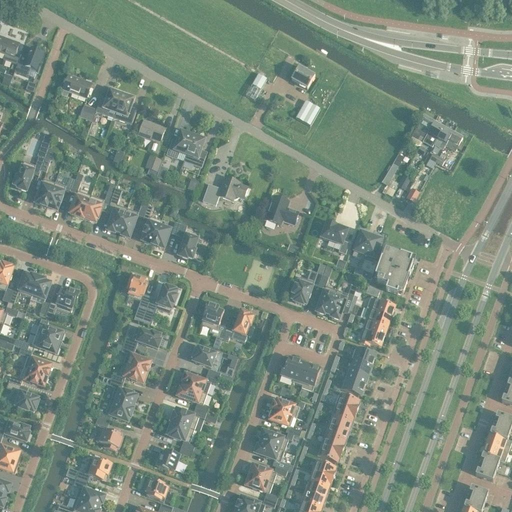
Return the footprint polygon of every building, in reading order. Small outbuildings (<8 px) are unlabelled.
[(20,45),(0,38),(0,54),(6,57),(4,62),(17,67),(19,61),(15,59),(20,45)] [(37,73),(40,66),(45,54),(31,49),(27,59),(21,57),(19,61),(17,67),(15,74),(34,80),(36,73),(37,73)] [(308,91),(315,77),(299,68),(292,82),(308,91)] [(267,80),(258,75),(246,97),(255,102),(267,80)] [(87,100),(92,85),(69,77),(64,92),(87,100)] [(116,114),(122,96),(119,95),(120,92),(111,89),(106,103),(101,101),(96,114),(108,118),(110,112),(116,114)] [(122,96),(116,114),(122,117),(120,122),(132,126),(136,114),(131,112),(136,98),(127,95),(126,97),(122,96)] [(306,102),(296,119),(310,128),(320,110),(306,102)] [(97,111),(85,107),(81,118),(92,123),(97,111)] [(417,131),(413,138),(422,144),(424,141),(434,123),(424,118),(423,121),(417,131)] [(144,122),(138,137),(151,142),(147,152),(158,156),(161,147),(160,146),(160,145),(165,130),(144,122)] [(424,141),(422,144),(432,149),(434,147),(436,142),(444,129),(434,123),(424,141)] [(436,142),(434,147),(440,150),(442,145),(446,147),(453,134),(444,129),(436,142)] [(187,157),(194,137),(190,136),(191,134),(182,131),(176,146),(171,145),(167,157),(177,161),(179,154),(187,157)] [(453,134),(446,147),(456,153),(461,143),(463,140),(453,134)] [(194,137),(187,157),(193,159),(191,166),(202,169),(206,157),(201,155),(206,140),(197,136),(197,138),(194,137)] [(423,157),(426,152),(420,148),(417,154),(423,157)] [(436,164),(439,159),(433,156),(430,161),(436,164)] [(41,172),(45,161),(39,158),(36,167),(24,163),(19,179),(17,178),(14,187),(18,188),(18,190),(22,192),(27,193),(33,175),(39,177),(41,172)] [(150,158),(146,169),(149,170),(148,175),(157,179),(158,174),(158,173),(162,162),(150,158)] [(250,158),(244,169),(271,184),(277,173),(250,158)] [(439,159),(436,164),(442,168),(445,163),(439,159)] [(51,163),(45,161),(41,172),(46,174),(51,163)] [(399,168),(393,165),(381,184),(387,187),(399,168)] [(207,192),(203,203),(215,208),(219,199),(233,204),(233,203),(247,208),(250,200),(245,199),(248,189),(232,184),(233,182),(225,179),(223,186),(217,184),(215,189),(208,186),(206,192),(207,192)] [(71,193),(75,182),(69,180),(66,189),(55,185),(46,209),(55,212),(57,213),(60,206),(62,201),(62,200),(65,191),(71,193)] [(46,209),(55,185),(44,181),(35,205),(42,207),(42,208),(45,209),(46,209)] [(71,193),(77,195),(70,215),(74,217),(74,218),(83,221),(83,220),(91,198),(78,193),(81,184),(75,182),(71,193)] [(128,210),(117,207),(122,193),(116,191),(115,190),(114,195),(109,207),(107,215),(113,217),(107,232),(115,235),(116,233),(119,235),(127,210),(128,210)] [(411,203),(414,205),(419,195),(412,191),(407,200),(411,203)] [(109,207),(114,195),(108,193),(105,202),(91,198),(83,220),(96,225),(98,220),(98,221),(102,211),(101,211),(103,205),(109,207)] [(290,204),(274,198),(266,222),(281,227),(283,223),(294,227),(299,214),(292,212),(287,211),(290,204)] [(144,219),(148,207),(142,205),(139,214),(128,211),(128,210),(127,210),(119,235),(122,236),(122,237),(130,240),(138,217),(144,219)] [(144,219),(150,221),(147,228),(144,236),(142,243),(152,246),(152,247),(153,247),(160,227),(162,223),(150,219),(154,209),(148,207),(144,219)] [(326,223),(320,240),(341,247),(339,253),(345,255),(349,244),(345,242),(349,231),(326,223)] [(181,226),(176,224),(171,236),(177,238),(181,226)] [(183,240),(187,228),(181,226),(177,238),(183,240)] [(160,227),(153,247),(156,248),(158,249),(158,248),(164,251),(171,231),(160,227)] [(371,238),(369,237),(368,236),(368,235),(361,232),(353,258),(363,261),(371,238)] [(193,261),(196,252),(194,251),(199,239),(187,234),(179,258),(187,261),(188,259),(193,261)] [(375,239),(374,238),(371,238),(363,261),(374,265),(382,240),(376,237),(375,239)] [(385,251),(375,279),(379,280),(377,284),(388,288),(387,290),(386,293),(397,297),(398,294),(403,295),(408,283),(406,282),(407,279),(409,279),(414,266),(410,265),(412,260),(401,256),(401,257),(385,251)] [(8,304),(13,292),(7,290),(14,270),(11,269),(12,268),(3,265),(2,266),(0,265),(0,291),(6,293),(3,302),(8,304)] [(311,273),(308,282),(301,279),(300,279),(297,289),(295,288),(293,296),(294,297),(292,302),(295,303),(294,304),(303,307),(304,306),(306,307),(313,287),(319,289),(323,277),(317,275),(311,273)] [(32,297),(39,278),(31,276),(31,277),(25,275),(18,294),(13,292),(8,304),(14,306),(18,295),(32,299),(33,297),(32,297)] [(332,307),(337,292),(326,288),(329,279),(323,277),(319,289),(325,291),(316,314),(324,317),(325,315),(328,316),(332,307)] [(39,278),(32,297),(33,297),(45,302),(51,285),(45,283),(46,281),(39,278)] [(150,302),(144,300),(143,299),(147,286),(145,285),(146,282),(135,278),(134,279),(131,278),(127,290),(130,291),(128,298),(141,303),(138,311),(140,312),(146,314),(150,302)] [(354,288),(351,287),(348,296),(337,292),(332,307),(328,316),(332,317),(331,319),(339,322),(347,299),(353,301),(354,299),(357,289),(354,288)] [(163,288),(155,311),(170,316),(173,306),(174,307),(177,298),(176,298),(178,293),(175,292),(176,291),(166,288),(166,289),(163,288)] [(368,289),(366,295),(377,299),(380,293),(368,289)] [(76,305),(80,295),(68,291),(67,293),(62,291),(58,301),(53,299),(50,306),(46,317),(46,318),(52,321),(56,311),(71,316),(74,305),(76,305)] [(371,300),(367,310),(391,319),(393,314),(392,313),(394,308),(388,306),(371,300)] [(152,316),(156,304),(150,302),(146,314),(152,316)] [(50,306),(44,304),(40,315),(46,317),(50,306)] [(217,333),(224,314),(218,312),(219,309),(208,305),(204,316),(205,316),(201,327),(217,333)] [(0,324),(4,326),(8,316),(17,319),(19,313),(7,309),(5,314),(0,312),(0,324)] [(366,321),(387,329),(388,325),(389,325),(391,319),(367,310),(365,316),(363,322),(365,323),(366,321)] [(241,312),(234,333),(245,337),(249,327),(251,327),(254,319),(249,317),(250,315),(241,312)] [(36,337),(59,345),(61,341),(62,342),(65,335),(47,329),(49,324),(41,321),(39,327),(36,337)] [(387,329),(366,321),(365,323),(362,331),(384,339),(387,333),(385,332),(387,329)] [(0,336),(4,326),(0,324),(0,342),(7,345),(10,339),(0,336)] [(222,341),(226,329),(221,327),(216,339),(222,341)] [(222,341),(228,343),(232,331),(226,329),(222,341)] [(127,339),(124,347),(135,351),(138,344),(158,351),(161,342),(159,341),(161,337),(152,333),(151,335),(141,331),(136,330),(132,341),(127,339)] [(384,339),(362,331),(358,342),(361,343),(360,345),(369,348),(370,346),(379,349),(381,345),(382,346),(384,339)] [(58,349),(59,345),(36,337),(32,348),(57,356),(59,350),(58,349)] [(17,341),(14,347),(21,349),(28,352),(30,345),(17,341)] [(14,347),(7,345),(0,342),(0,348),(12,353),(14,347)] [(124,347),(122,353),(127,355),(123,366),(148,375),(149,370),(151,363),(133,357),(135,351),(124,347)] [(356,350),(352,361),(354,361),(372,367),(372,368),(374,362),(373,361),(374,358),(375,358),(376,357),(367,354),(367,352),(359,348),(358,351),(356,350)] [(21,349),(19,355),(31,360),(33,354),(28,352),(21,349)] [(193,363),(211,370),(216,355),(198,349),(197,352),(196,351),(193,360),(194,361),(193,363)] [(29,371),(49,378),(50,376),(50,374),(50,373),(52,367),(33,360),(29,371)] [(300,363),(294,361),(293,363),(290,362),(291,360),(289,360),(286,369),(284,368),(281,377),(290,380),(293,381),(293,382),(300,363)] [(351,371),(368,378),(369,377),(368,376),(368,377),(367,376),(369,373),(370,374),(372,368),(372,367),(354,361),(351,371)] [(310,367),(309,367),(309,368),(305,367),(306,366),(303,365),(300,364),(300,363),(293,382),(293,381),(292,384),(296,385),(302,387),(303,387),(310,367)] [(114,375),(111,381),(123,385),(125,379),(129,380),(128,381),(136,384),(136,383),(143,386),(144,383),(145,384),(148,375),(123,366),(119,377),(114,375)] [(317,380),(320,371),(314,369),(314,370),(310,369),(310,368),(311,368),(310,367),(303,387),(302,387),(301,390),(312,394),(317,380)] [(37,387),(44,389),(45,387),(46,387),(49,378),(29,371),(24,370),(20,381),(29,384),(37,387)] [(349,370),(345,381),(347,382),(365,388),(365,387),(367,382),(366,381),(367,378),(368,378),(367,378),(368,379),(368,378),(351,371),(349,370)] [(219,381),(221,375),(209,371),(207,377),(219,381)] [(207,396),(211,385),(217,387),(219,381),(207,377),(205,383),(185,375),(182,384),(184,384),(183,387),(207,396)] [(21,388),(23,382),(11,378),(9,383),(21,388)] [(111,381),(109,387),(115,389),(110,402),(133,410),(138,398),(133,396),(134,395),(124,392),(124,393),(121,392),(123,385),(111,381)] [(345,381),(341,391),(361,398),(362,397),(360,396),(361,393),(363,394),(365,388),(347,382),(345,381)] [(28,414),(29,413),(34,414),(34,412),(36,412),(39,403),(38,403),(39,400),(26,396),(29,390),(21,388),(9,383),(7,390),(16,393),(11,406),(20,410),(20,411),(27,414),(28,414)] [(511,384),(509,383),(501,404),(511,407),(511,384)] [(195,411),(207,415),(209,409),(203,407),(207,396),(183,387),(182,391),(180,390),(177,398),(197,405),(195,411)] [(281,392),(280,396),(287,398),(288,395),(290,392),(282,389),(281,392)] [(335,407),(357,414),(359,408),(358,408),(359,403),(339,396),(335,407)] [(100,414),(98,420),(110,424),(112,418),(128,424),(130,420),(134,411),(133,410),(110,402),(106,416),(100,414)] [(274,404),(271,411),(272,412),(294,419),(294,420),(296,421),(300,410),(303,411),(305,405),(299,403),(297,408),(278,402),(277,405),(274,404)] [(357,414),(335,407),(332,417),(352,424),(353,420),(354,421),(357,414)] [(195,411),(193,416),(176,411),(175,415),(174,415),(171,424),(172,424),(194,432),(199,419),(205,421),(207,415),(195,411)] [(272,412),(270,419),(271,419),(270,422),(290,429),(288,435),(294,437),(300,439),(302,433),(290,429),(294,420),(294,419),(272,412)] [(511,420),(497,415),(490,436),(507,442),(511,428),(511,420)] [(352,424),(332,417),(328,427),(348,434),(349,433),(350,432),(351,430),(350,428),(352,424)] [(98,420),(96,425),(107,430),(110,424),(98,420)] [(0,434),(0,440),(2,441),(4,436),(27,444),(30,435),(28,434),(30,430),(21,427),(20,428),(8,424),(4,435),(0,434)] [(193,453),(195,448),(190,446),(194,432),(172,424),(167,437),(171,439),(180,443),(181,442),(184,443),(181,449),(193,453)] [(348,434),(328,427),(325,437),(345,444),(346,440),(348,439),(349,437),(348,435),(348,434)] [(101,429),(96,443),(106,446),(105,450),(116,454),(117,450),(119,451),(123,440),(119,439),(120,436),(101,429)] [(263,432),(260,440),(262,441),(261,444),(270,447),(285,452),(289,442),(292,443),(292,441),(294,437),(288,435),(286,440),(263,432)] [(490,436),(486,446),(504,452),(507,442),(490,436)] [(345,444),(325,437),(321,447),(342,455),(345,449),(343,448),(345,444)] [(0,440),(0,458),(17,465),(18,461),(20,461),(22,455),(0,446),(2,441),(0,440)] [(258,447),(255,455),(278,463),(276,468),(288,473),(290,467),(281,464),(285,452),(270,447),(261,444),(259,447),(258,447)] [(486,446),(483,456),(500,462),(504,452),(486,446)] [(342,455),(321,447),(317,458),(337,465),(339,461),(340,461),(342,455)] [(181,449),(179,455),(191,459),(193,453),(181,449)] [(174,473),(180,457),(166,452),(164,458),(161,457),(157,468),(168,472),(168,471),(174,473)] [(500,462),(483,456),(475,477),(493,483),(500,462)] [(0,470),(15,476),(17,469),(15,468),(17,465),(0,458),(0,470)] [(76,480),(88,484),(90,478),(103,482),(105,477),(108,478),(112,466),(101,462),(101,464),(90,460),(84,475),(79,473),(76,480)] [(316,463),(313,474),(324,478),(333,481),(335,475),(334,474),(336,470),(326,467),(316,463)] [(251,473),(249,477),(273,485),(276,475),(286,478),(288,473),(276,468),(274,474),(252,466),(249,473),(251,473)] [(313,474),(309,484),(319,488),(328,491),(330,487),(331,487),(333,481),(324,478),(313,474)] [(246,480),(244,487),(267,495),(265,500),(276,504),(278,499),(269,495),(273,485),(249,477),(248,481),(246,480)] [(75,500),(100,509),(101,506),(103,506),(106,498),(86,491),(88,484),(76,480),(74,487),(79,489),(75,500)] [(164,504),(168,490),(163,488),(165,485),(153,481),(152,484),(150,484),(146,494),(150,496),(149,498),(164,504)] [(0,495),(6,498),(7,494),(9,495),(12,487),(0,482),(0,495)] [(309,484),(305,495),(315,498),(325,501),(325,500),(327,499),(327,497),(327,495),(328,491),(319,488),(309,484)] [(471,488),(468,498),(464,509),(473,511),(482,511),(489,495),(471,488)] [(305,495),(302,504),(312,508),(321,511),(323,507),(324,506),(325,504),(324,502),(325,501),(315,498),(305,495)] [(239,504),(237,509),(244,511),(263,511),(265,507),(274,510),(276,504),(265,500),(263,506),(241,498),(239,505),(239,504)] [(98,511),(100,509),(75,500),(72,510),(60,506),(57,511),(98,511)]
